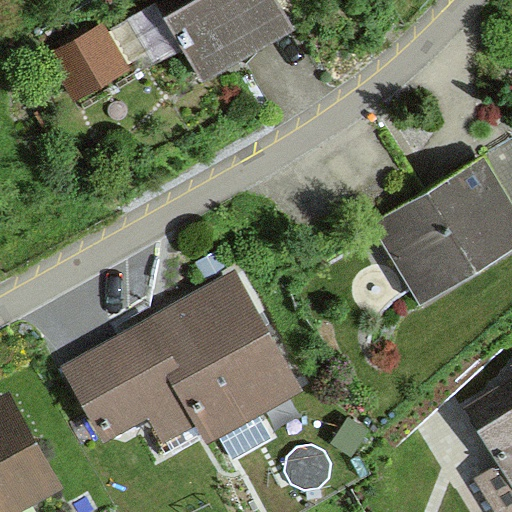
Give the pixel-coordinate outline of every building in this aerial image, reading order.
[(236,42),(280,16),(271,0),(158,0),(133,15),(129,27),(144,52),(156,56),(175,44),(194,78),(229,58),(236,42)] [(82,94),(129,67),(105,27),(58,54),(82,94)] [(511,243),(511,144),(509,140),(376,222),(423,298),(511,243)] [(287,383),(230,283),(67,374),(98,429),(143,404),(159,431),(192,412),(202,430),(287,383)] [(511,511),(511,370),(511,371),(511,370),(511,384),(466,413),(493,459),(449,486),(464,511),(511,511)] [(2,404),(0,405),(0,509),(46,483),(2,404)]
